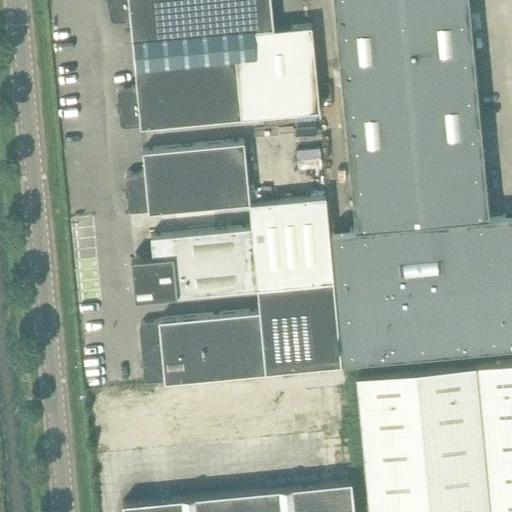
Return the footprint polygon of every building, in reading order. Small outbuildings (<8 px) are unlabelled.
[(108,0),(110,17),(111,19),(115,21),(130,19),(132,40),(152,38),(273,27),(270,0),(108,0)] [(468,0),(333,0),(343,105),(355,227),(333,230),(345,359),(511,343),(511,212),(489,215),(468,0)] [(117,90),(117,91),(117,92),(120,121),(120,122),(120,123),(120,124),(121,124),(121,125),(122,125),(123,125),(123,126),(124,126),(140,124),(140,125),(160,123),(242,116),(315,109),(307,25),(274,28),(273,27),(152,38),(132,40),(134,64),(136,85),(121,86),(120,86),(120,87),(119,87),(118,87),(118,88),(117,88),(117,89),(117,90)] [(144,170),(129,171),(126,173),(125,177),(128,207),(129,210),(133,211),(148,209),(148,210),(250,201),(244,139),(162,147),(142,149),(144,170)] [(152,255),(137,257),(134,259),(133,262),(136,292),(138,295),(141,296),(156,295),(156,296),(258,286),(335,278),(336,278),(327,193),(250,201),(252,224),(170,232),(151,234),(152,255)] [(139,324),(139,326),(139,327),(144,376),(146,379),(149,380),(164,379),(164,380),(184,378),(343,363),(335,278),(258,286),(260,309),(179,317),(159,318),(159,320),(143,321),(142,322),(141,323),(140,323),(139,324)] [(511,511),(511,360),(356,375),(369,511),(511,511)] [(354,511),(351,479),(123,501),(124,511),(354,511)]
